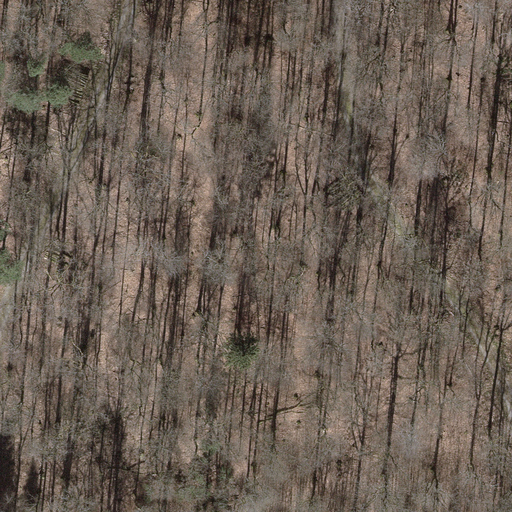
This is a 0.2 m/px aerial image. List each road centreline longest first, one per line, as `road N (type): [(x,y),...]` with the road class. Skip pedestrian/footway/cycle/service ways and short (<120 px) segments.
road 1 (track): [(340,0),(352,124),(375,190),(493,357),(511,409)]
road 2 (track): [(0,330),(4,303),(50,219),(133,0)]
